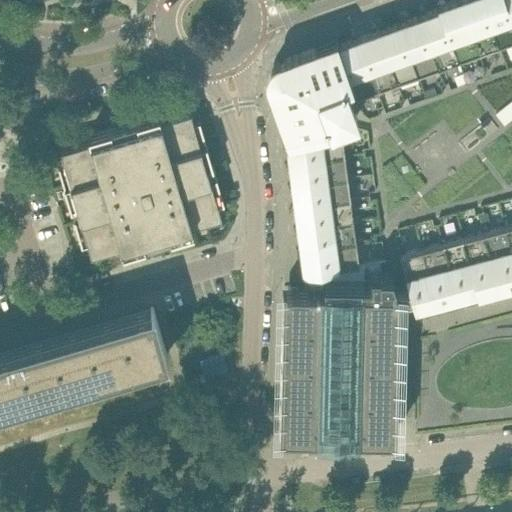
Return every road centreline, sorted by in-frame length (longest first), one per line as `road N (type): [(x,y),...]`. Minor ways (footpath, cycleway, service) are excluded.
road 1 (residential): [(263,468),(251,401),(254,170)]
road 2 (residential): [(263,468),(511,446)]
road 3 (tertiary): [(0,68),(80,77),(179,54)]
road 4 (tertiary): [(164,19),(86,46),(0,35)]
